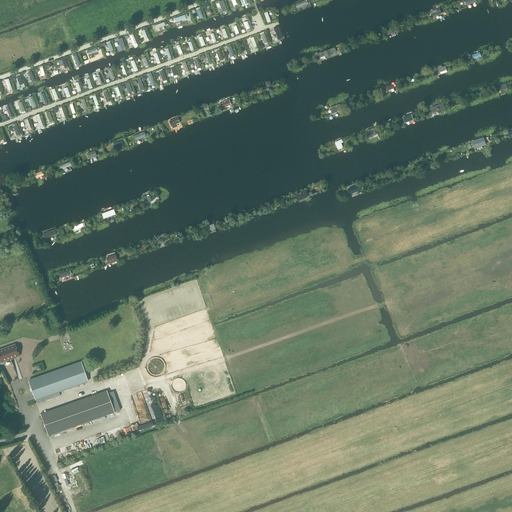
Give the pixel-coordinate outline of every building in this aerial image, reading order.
[(306,0),(295,4),(297,8),(307,4),(308,3),(306,0)] [(325,56),(325,57),(332,55),(332,53),(336,51),(335,47),(330,49),(323,52),(318,54),(320,58),(325,56)] [(332,114),(342,110),(340,104),(330,108),(332,114)] [(445,109),(443,104),(431,108),(433,113),(445,109)] [(180,123),(178,118),(169,122),(171,127),(180,123)] [(376,134),(374,128),(366,130),(368,137),(376,134)] [(146,137),(144,132),(133,136),(135,141),(146,137)] [(482,138),(474,140),(477,148),(483,146),(482,143),(484,142),(482,138)] [(123,146),(121,142),(112,145),(114,150),(123,146)] [(43,175),(42,171),(34,174),(36,179),(38,179),(38,177),(43,175)] [(352,195),(357,193),(355,188),(357,187),(357,185),(347,189),(348,191),(350,190),(352,195)] [(306,190),(295,195),(298,201),(309,197),(306,190)] [(45,238),(55,235),(53,230),(42,234),(43,237),(44,237),(45,238)] [(108,264),(117,261),(115,254),(106,257),(108,264)] [(0,362),(19,356),(15,344),(0,349),(0,362)] [(29,381),(36,401),(88,383),(81,363),(29,381)] [(107,391),(41,414),(48,436),(114,413),(107,391)]
